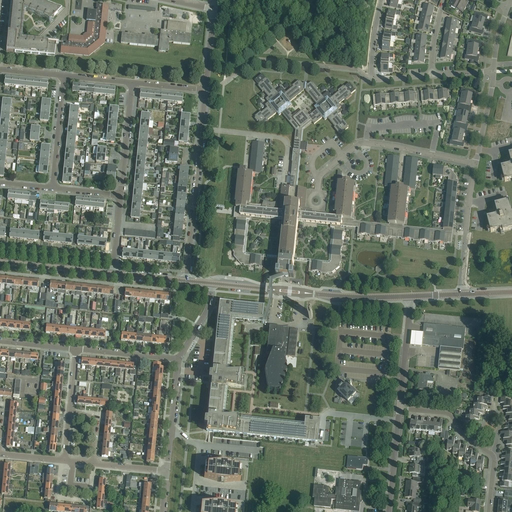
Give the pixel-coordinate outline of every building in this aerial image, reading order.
[(11,0),(6,52),(14,52),(25,53),(55,56),(56,44),(58,44),(58,42),(22,39),(24,11),(52,22),(53,20),(51,19),(57,14),(61,10),(58,8),(35,0),(11,0)] [(399,0),(389,0),(389,3),(390,4),(389,6),(401,10),(402,6),(398,5),(399,0)] [(456,9),(460,0),(451,0),(448,5),(456,9)] [(461,0),(460,0),(456,9),(463,13),(468,2),(465,1),(465,2),(461,0)] [(61,43),(61,53),(69,54),(74,55),(83,55),(89,56),(93,53),(100,47),(104,43),(105,38),(106,28),(106,24),(108,14),(108,5),(101,5),(96,4),(96,8),(97,8),(96,10),(87,9),(86,20),(87,20),(88,21),(88,22),(87,33),(85,33),(83,35),(83,37),(70,35),(69,35),(68,42),(66,43),(66,44),(61,43)] [(418,10),(432,13),(434,7),(424,4),(423,9),(418,8),(418,10)] [(386,19),(394,21),(395,15),(400,16),(401,12),(388,10),(388,13),(387,13),(386,17),(387,17),(386,19)] [(431,20),(432,13),(418,10),(418,11),(422,12),(421,17),(431,20)] [(470,21),(474,22),(483,25),(484,21),(486,22),(487,17),(488,17),(488,16),(475,13),(474,16),(472,16),(470,21)] [(415,21),(415,22),(429,26),(431,20),(421,17),(419,22),(415,21)] [(394,21),(386,19),(386,21),(385,21),(384,25),(385,25),(385,28),(397,31),(398,27),(393,26),(394,21)] [(446,26),(460,28),(461,27),(456,26),(457,21),(447,19),(446,26)] [(164,22),(163,30),(160,30),(160,37),(155,37),(156,37),(155,36),(155,37),(150,36),(150,35),(147,34),(146,46),(159,47),(158,52),(159,52),(159,51),(168,52),(167,53),(168,53),(169,43),(190,45),(191,35),(185,34),(186,24),(168,22),(167,22),(164,22)] [(429,26),(415,22),(414,24),(419,25),(417,30),(427,33),(429,26)] [(483,25),(474,22),(472,28),(470,27),(469,31),(483,35),(483,34),(482,34),(484,29),(482,29),(483,25)] [(460,28),(446,26),(445,32),(455,34),(456,29),(460,30),(460,28)] [(121,43),(129,44),(130,33),(126,32),(125,34),(122,34),(122,33),(121,43)] [(383,41),(391,42),(391,37),(395,37),(396,33),(384,32),(384,35),(382,35),(382,39),(383,39),(383,41)] [(444,39),(458,41),(458,40),(454,39),(455,34),(445,32),(444,39)] [(129,44),(137,45),(138,35),(133,35),(133,33),(130,33),(129,44)] [(137,45),(146,46),(147,34),(144,34),(144,36),(139,35),(138,35),(137,45)] [(458,41),(444,39),(442,45),(453,47),(453,42),(458,43),(458,41)] [(468,50),(477,51),(478,47),(480,48),(481,43),(481,42),(467,40),(467,44),(468,45),(468,50)] [(390,47),(391,42),(383,41),(383,43),(381,43),(381,47),(382,47),(382,50),(393,52),(394,48),(390,47)] [(415,49),(425,50),(426,43),(411,42),(411,43),(416,44),(415,49)] [(441,52),(456,54),(456,53),(452,52),(453,47),(442,45),(441,52)] [(477,51),(468,50),(467,56),(465,55),(465,59),(470,60),(470,64),(477,65),(478,61),(479,61),(478,61),(479,56),(477,55),(477,51)] [(456,54),(441,52),(440,58),(450,60),(451,55),(456,56),(456,54)] [(381,63),(389,64),(389,58),(393,58),(393,55),(381,54),(381,57),(380,57),(380,61),(381,61),(381,63)] [(424,56),(410,55),(410,56),(414,57),(414,62),(424,63),(424,56)] [(389,69),(389,64),(381,63),(381,65),(380,65),(379,70),(381,70),(380,73),(392,73),(393,69),(389,69)] [(267,108),(261,113),(260,112),(255,117),(255,118),(254,118),(257,122),(258,121),(259,122),(258,123),(261,126),(262,125),(262,126),(268,121),(268,120),(277,113),(279,116),(282,113),(295,130),(293,149),(293,153),(293,155),(292,162),(291,175),(291,177),(289,187),(293,187),(296,187),(297,183),(297,178),(298,179),(298,178),(299,176),(297,176),(298,174),(298,172),(299,172),(299,170),(298,170),(298,169),(298,166),(300,167),(300,164),(299,164),(300,151),(300,147),(305,148),(305,144),(301,144),(301,142),(302,129),(312,122),(314,125),(322,118),(325,120),(327,118),(335,127),(334,128),(339,134),(340,133),(341,134),(344,132),(343,130),(344,130),(345,131),(348,128),(347,127),(348,126),(343,120),(342,121),(338,115),(341,113),(338,110),(341,107),(339,104),(345,99),(345,101),(351,96),(351,95),(355,91),(355,90),(353,87),(352,88),(351,87),(352,86),(349,83),(344,87),(344,86),(338,91),(338,92),(329,99),(327,96),(324,99),(317,89),(318,88),(313,82),(312,83),(311,82),(310,83),(308,84),(307,84),(307,83),(304,83),(304,84),(302,84),(301,82),(300,81),(299,82),(298,81),(292,86),(293,87),(284,95),(281,92),(278,94),(271,85),(272,84),(267,78),(266,79),(262,74),(259,77),(260,78),(259,78),(258,78),(255,80),(259,85),(258,86),(262,92),(264,91),(268,97),(265,99),(268,103),(265,105),(267,108)] [(40,82),(39,90),(42,90),(42,89),(47,89),(47,86),(47,85),(47,82),(45,82),(42,81),(42,82),(40,82)] [(110,89),(108,89),(107,97),(109,97),(109,96),(114,96),(115,93),(115,91),(115,89),(112,89),(110,88),(110,89)] [(461,98),(471,100),(471,96),(474,97),(475,92),(475,91),(462,89),(461,92),(462,93),(461,98)] [(443,90),(443,100),(451,100),(450,91),(447,91),(447,90),(443,90)] [(429,101),(428,91),(424,92),(424,93),(421,93),(422,102),(429,101)] [(409,93),(410,103),(417,102),(416,94),(413,94),(413,92),(409,93)] [(374,106),(381,105),(380,95),(376,95),(376,97),(373,97),(374,106)] [(470,104),(471,100),(461,98),(460,104),(458,103),(458,107),(471,110),(472,105),(470,104)] [(471,111),(471,110),(458,107),(457,111),(459,111),(457,117),(467,119),(468,115),(470,115),(471,111)] [(466,123),(467,119),(457,117),(456,122),(454,122),(454,126),(467,129),(467,128),(468,123),(466,123)] [(149,121),(141,121),(140,128),(149,128),(153,129),(153,125),(149,125),(149,121)] [(467,129),(454,126),(453,130),(455,130),(453,135),(463,137),(464,133),(466,134),(467,129)] [(30,141),(32,141),(38,142),(38,141),(38,140),(39,135),(31,134),(30,139),(29,139),(29,141),(30,141)] [(115,136),(106,135),(103,134),(102,141),(110,142),(111,142),(114,143),(115,136)] [(173,141),(164,140),(163,146),(174,147),(174,142),(186,143),(187,143),(187,136),(179,135),(179,138),(174,137),(174,140),(173,139),(173,141)] [(463,137),(453,135),(452,141),(450,141),(450,144),(463,147),(464,142),(462,141),(463,137)] [(250,173),(253,173),(261,174),(261,170),(260,170),(261,162),(262,162),(263,159),(263,155),(262,155),(263,147),(264,147),(264,143),(253,142),(250,170),(250,173)] [(511,153),(509,154),(510,161),(505,161),(506,161),(506,166),(501,168),(505,181),(504,181),(505,182),(511,179),(511,153)] [(105,156),(97,155),(96,160),(95,161),(96,162),(104,163),(104,161),(105,161),(104,161),(105,156)] [(177,162),(177,156),(169,155),(169,160),(166,159),(165,164),(171,164),(172,163),(176,163),(177,162)] [(385,187),(390,187),(409,189),(415,190),(415,186),(414,186),(415,178),(416,178),(417,171),(415,171),(416,166),(416,162),(417,163),(418,159),(406,158),(407,158),(406,161),(405,170),(406,170),(405,173),(405,176),(404,176),(403,185),(405,185),(405,186),(395,185),(395,184),(397,185),(398,175),(397,175),(398,169),(399,160),(399,157),(388,156),(387,160),(389,160),(388,168),(387,168),(386,175),(387,175),(386,183),(385,183),(385,187)] [(107,173),(115,174),(115,169),(116,169),(116,168),(115,168),(116,167),(115,167),(108,166),(106,166),(105,169),(104,169),(104,173),(107,173)] [(444,167),(443,177),(448,177),(453,173),(451,169),(447,169),(448,168),(444,167)] [(145,170),(136,169),(135,176),(143,177),(144,172),(145,172),(145,170)] [(238,171),(235,207),(241,208),(240,218),(246,219),(249,219),(250,220),(251,216),(284,220),(280,257),(280,259),(279,270),(277,270),(276,276),(280,276),(284,276),(270,281),(269,291),(268,304),(263,321),(262,321),(262,323),(265,324),(271,305),(272,291),(273,283),(285,278),(286,278),(287,278),(288,278),(288,277),(289,277),(290,277),(294,278),(294,272),(292,272),(293,260),(294,258),(297,221),(331,225),(330,228),(332,228),(334,228),(341,229),(341,226),(358,227),(358,225),(359,222),(352,221),(352,219),(353,219),(351,219),(351,214),(353,214),(353,209),(352,209),(353,203),(354,203),(355,199),(355,194),(354,194),(354,188),(356,188),(356,183),(350,183),(350,181),(343,180),(343,182),(337,181),(336,186),(338,186),(337,192),(336,192),(335,201),(336,202),(335,208),(334,207),(333,212),(337,213),(337,218),(311,215),(311,213),(307,212),(306,214),(301,214),(302,209),(304,209),(307,188),(296,187),(293,187),(289,187),(282,186),(280,206),(282,207),(282,212),(246,208),(247,203),(250,204),(253,173),(250,173),(247,172),(247,169),(240,169),(240,171),(238,171)] [(115,174),(107,173),(106,179),(106,180),(114,181),(114,180),(115,180),(114,180),(115,174)] [(453,173),(448,177),(448,183),(457,184),(458,180),(456,180),(456,177),(453,173)] [(72,177),(63,176),(63,183),(66,183),(66,184),(67,184),(71,184),(71,178),(72,178),(72,177)] [(186,188),(187,181),(175,180),(175,184),(178,184),(178,188),(186,188)] [(389,225),(388,237),(401,238),(402,226),(403,226),(403,225),(404,225),(405,220),(406,220),(407,215),(405,215),(406,209),(407,209),(408,200),(407,199),(407,193),(409,194),(409,189),(390,187),(389,192),(391,192),(390,198),(389,198),(388,207),(389,207),(389,213),(387,213),(387,218),(388,218),(388,223),(389,223),(389,225)] [(29,195),(29,203),(28,206),(33,207),(33,203),(36,203),(36,199),(36,198),(36,195),(34,195),(31,194),(31,195),(29,195)] [(495,205),(496,210),(496,212),(491,212),(492,212),(492,217),(487,218),(490,232),(491,232),(502,229),(503,232),(511,229),(511,212),(511,213),(509,201),(508,201),(495,205)] [(140,205),(133,204),(132,211),(140,212),(141,211),(140,210),(140,205)] [(183,216),(184,209),(175,209),(172,208),(172,212),(175,212),(175,216),(183,216)] [(140,212),(132,211),(131,218),(134,219),(136,219),(139,219),(140,213),(140,212)] [(246,219),(240,218),(235,218),(236,218),(236,222),(237,222),(236,230),(235,230),(234,237),(236,237),(235,245),(234,245),(233,252),(234,252),(234,256),(240,264),(244,264),(244,265),(251,266),(251,265),(259,266),(259,267),(263,267),(264,257),(280,259),(280,257),(246,253),(245,252),(249,219),(246,219)] [(174,224),(174,230),(182,230),(182,223),(174,222),(174,224)] [(358,225),(358,227),(357,235),(361,235),(361,234),(369,235),(369,236),(376,237),(376,236),(384,236),(384,238),(388,238),(388,237),(389,225),(377,224),(376,224),(359,222),(358,225)] [(402,226),(401,238),(401,239),(405,240),(405,239),(413,239),(413,241),(420,241),(420,240),(428,241),(428,242),(435,243),(435,242),(443,242),(443,244),(447,244),(447,243),(448,234),(449,229),(443,229),(443,231),(426,229),(425,229),(403,226),(402,226)] [(100,228),(99,239),(98,247),(105,248),(106,240),(102,240),(103,232),(107,233),(108,229),(100,228)] [(334,228),(332,228),(329,261),(328,261),(294,258),(293,260),(310,262),(309,272),(312,272),(313,271),(321,272),(321,273),(328,274),(328,273),(331,273),(339,267),(340,263),(341,263),(342,256),(340,256),(341,248),(342,248),(343,241),(342,241),(342,237),(343,233),(344,233),(344,229),(341,229),(334,228)] [(181,237),(182,230),(174,230),(173,234),(171,234),(171,236),(173,237),(173,241),(179,241),(180,237),(181,237)] [(7,278),(6,285),(12,286),(12,287),(11,287),(11,289),(14,289),(15,279),(12,278),(7,278)] [(15,279),(14,289),(17,289),(17,288),(16,288),(16,286),(22,287),(23,279),(17,279),(15,279)] [(23,279),(22,287),(28,287),(27,289),(27,290),(29,291),(30,281),(31,280),(28,280),(23,279)] [(30,281),(29,291),(32,291),(32,289),(32,288),(38,288),(38,281),(33,281),(31,280),(30,281)] [(50,282),(50,290),(54,290),(53,293),(57,294),(58,284),(58,283),(55,283),(51,282),(50,282)] [(58,284),(57,294),(60,294),(65,294),(65,291),(66,284),(61,283),(58,283),(58,284)] [(66,284),(65,291),(71,292),(71,293),(70,293),(70,295),(73,295),(74,285),(71,284),(66,284)] [(74,285),(73,295),(76,296),(76,294),(75,294),(75,292),(81,293),(82,286),(77,285),(74,285)] [(82,286),(81,293),(87,293),(87,295),(86,295),(86,297),(89,297),(90,287),(90,286),(87,286),(82,286)] [(90,287),(89,297),(91,297),(92,296),(91,296),(91,294),(97,295),(98,287),(92,287),(90,286),(90,287)] [(98,287),(97,295),(103,295),(102,297),(102,298),(105,299),(106,288),(103,288),(98,287)] [(106,288),(105,299),(107,299),(107,297),(107,296),(113,296),(114,289),(113,289),(108,288),(106,288)] [(125,290),(125,297),(130,298),(130,299),(129,299),(129,301),(132,301),(133,291),(130,291),(130,290),(126,290),(125,290)] [(133,291),(132,301),(135,301),(135,300),(134,300),(134,298),(140,299),(141,292),(136,291),(136,292),(133,291)] [(141,292),(140,299),(145,299),(145,301),(144,301),(144,302),(147,303),(148,293),(145,292),(141,292)] [(148,293),(147,303),(150,303),(150,301),(149,301),(150,300),(155,300),(155,293),(151,293),(148,293)] [(155,293),(155,300),(160,301),(160,302),(159,302),(159,304),(162,304),(163,294),(161,294),(155,293)] [(163,294),(162,304),(169,305),(170,302),(170,294),(170,295),(166,294),(166,295),(163,294)] [(207,431),(207,432),(213,432),(220,433),(227,434),(235,434),(242,435),(250,436),(258,437),(265,438),(273,438),(280,439),(288,440),(316,443),(318,431),(318,426),(319,420),(306,419),(305,428),(221,420),(224,385),(227,386),(230,387),(240,388),(241,375),(231,374),(226,374),(231,320),(231,318),(262,321),(263,308),(255,307),(248,306),(241,305),(233,305),(220,303),(218,318),(217,326),(217,333),(216,341),(215,348),(214,356),(213,363),(213,371),(212,378),(211,386),(210,393),(210,400),(209,408),(208,415),(207,423),(207,431)] [(165,331),(165,328),(167,328),(167,320),(159,320),(158,326),(161,326),(161,331),(165,331)] [(45,333),(53,333),(54,326),(54,324),(52,324),(52,326),(46,326),(45,333)] [(54,326),(53,333),(60,334),(61,327),(55,327),(55,324),(54,324),(54,326)] [(440,346),(438,369),(459,372),(462,350),(463,350),(465,328),(431,325),(424,324),(423,333),(422,346),(434,347),(434,346),(440,346)] [(61,327),(60,334),(68,335),(68,328),(69,326),(67,325),(67,328),(61,327)] [(68,328),(68,335),(75,336),(76,329),(71,328),(71,326),(69,326),(68,328)] [(268,390),(279,392),(286,372),(284,356),(294,357),(297,329),(290,329),(283,328),(282,327),(269,326),(266,354),(270,355),(264,370),(268,390)] [(76,329),(75,336),(82,336),(83,329),(83,327),(81,327),(81,329),(76,329)] [(83,329),(82,336),(90,337),(90,330),(85,330),(86,327),(83,327),(83,329)] [(90,330),(90,337),(97,338),(98,331),(98,329),(97,328),(96,331),(90,330)] [(127,328),(126,334),(121,333),(121,340),(128,341),(129,332),(129,328),(127,328)] [(132,329),(129,328),(129,332),(128,341),(135,342),(136,335),(130,334),(130,332),(131,332),(132,329)] [(98,331),(97,338),(105,339),(105,336),(109,337),(109,332),(99,331),(99,329),(98,329),(98,331)] [(143,343),(144,336),(144,330),(142,330),(141,335),(136,335),(135,342),(143,343)] [(147,330),(144,330),(144,336),(143,343),(150,343),(151,336),(145,336),(145,333),(146,334),(147,330)] [(161,337),(161,332),(159,331),(159,335),(158,337),(158,344),(165,345),(165,342),(169,343),(169,336),(166,335),(166,338),(161,337)] [(423,333),(411,332),(410,346),(422,347),(422,346),(423,333)] [(1,351),(0,357),(6,358),(5,361),(7,362),(8,352),(1,351)] [(8,352),(7,362),(9,362),(10,358),(15,358),(16,353),(8,352)] [(23,353),(16,353),(15,358),(21,359),(20,363),(22,363),(23,353)] [(23,353),(22,363),(24,363),(24,359),(30,360),(30,354),(23,353)] [(30,354),(30,360),(35,361),(35,365),(37,365),(38,355),(30,354)] [(86,370),(88,370),(89,360),(82,359),(81,365),(87,366),(86,370)] [(89,360),(88,370),(90,370),(91,366),(96,367),(97,361),(89,360)] [(97,361),(96,367),(101,367),(101,371),(103,371),(104,362),(97,361)] [(104,362),(103,371),(105,372),(105,368),(111,368),(112,362),(104,362)] [(63,371),(64,363),(58,363),(58,368),(54,368),(54,370),(63,371)] [(126,370),(126,364),(119,363),(118,373),(117,377),(119,377),(120,369),(126,370)] [(152,374),(162,375),(162,373),(163,368),(160,367),(161,363),(153,363),(152,374)] [(135,376),(136,371),(133,370),(134,365),(126,364),(126,370),(130,370),(129,375),(135,376)] [(54,370),(51,370),(51,372),(54,372),(53,377),(57,378),(63,378),(63,371),(54,370)] [(154,383),(161,383),(162,378),(161,378),(162,375),(152,374),(150,374),(149,376),(152,377),(153,378),(153,377),(155,377),(154,383)] [(419,374),(417,390),(426,390),(427,382),(433,383),(434,376),(419,374)] [(62,386),(63,378),(57,378),(56,383),(52,383),(52,385),(62,386)] [(148,390),(160,391),(160,389),(161,389),(161,383),(154,383),(153,388),(152,388),(151,387),(151,388),(148,388),(148,390)] [(61,393),(62,386),(52,385),(52,387),(56,387),(55,392),(61,393)] [(345,386),(339,392),(348,402),(356,393),(350,388),(351,388),(352,388),(352,387),(352,386),(351,386),(351,385),(350,385),(350,386),(350,387),(349,387),(348,385),(346,387),(345,386)] [(5,387),(4,397),(11,397),(12,392),(6,391),(7,387),(5,387)] [(153,393),(152,398),(160,399),(160,394),(160,391),(148,390),(148,392),(150,392),(150,393),(151,393),(153,393)] [(60,400),(61,393),(55,392),(55,398),(51,397),(51,399),(60,400)] [(92,400),(92,406),(99,406),(100,394),(98,393),(98,400),(92,400)] [(100,394),(99,406),(107,407),(107,401),(102,401),(102,394),(100,394)] [(84,405),(85,395),(83,395),(83,399),(77,398),(77,404),(84,405)] [(85,395),(84,405),(92,406),(92,400),(87,399),(87,395),(85,395)] [(477,405),(486,405),(486,402),(491,402),(491,396),(485,396),(484,399),(477,398),(477,404),(477,405)] [(149,403),(149,406),(158,407),(159,404),(159,405),(160,399),(152,398),(152,404),(150,404),(150,403),(149,403)] [(504,407),(511,408),(511,401),(510,402),(511,399),(501,398),(500,403),(504,404),(504,407)] [(60,408),(60,400),(51,399),(50,401),(54,402),(54,407),(60,408)] [(10,410),(20,411),(20,409),(16,409),(16,403),(10,403),(10,410)] [(158,407),(149,406),(145,406),(145,408),(148,408),(148,409),(150,409),(150,408),(151,409),(151,414),(158,415),(158,410),(158,407)] [(59,415),(60,408),(54,407),(53,413),(49,412),(49,414),(59,415)] [(9,418),(15,418),(15,413),(19,413),(20,411),(10,410),(9,418)] [(105,420),(118,421),(119,421),(119,419),(115,419),(111,419),(112,413),(106,412),(105,420)] [(58,423),(59,415),(49,414),(49,416),(53,417),(52,422),(58,423)] [(158,415),(151,414),(150,420),(149,420),(149,419),(147,419),(147,422),(157,423),(157,420),(158,415)] [(8,425),(18,426),(18,424),(14,424),(15,418),(9,418),(8,425)] [(57,430),(58,423),(52,422),(52,427),(48,427),(48,429),(57,430)] [(157,423),(147,422),(147,425),(148,425),(148,424),(150,424),(149,430),(156,431),(157,426),(156,425),(157,423)] [(8,425),(7,432),(13,433),(14,428),(18,428),(18,426),(8,425)] [(104,435),(114,436),(116,436),(116,434),(110,433),(111,428),(105,427),(104,435)] [(57,437),(57,430),(48,429),(44,429),(43,432),(51,433),(51,437),(57,437)] [(156,431),(149,430),(149,435),(147,435),(146,434),(145,437),(155,438),(155,436),(156,436),(156,431)] [(7,440),(16,441),(17,439),(13,438),(13,433),(7,432),(7,440)] [(453,451),(454,445),(455,438),(452,438),(452,441),(447,440),(448,432),(445,432),(443,445),(447,445),(447,450),(453,451)] [(155,438),(145,437),(145,440),(147,440),(148,440),(148,445),(155,446),(155,441),(155,438)] [(511,439),(504,438),(503,438),(503,441),(506,441),(506,445),(507,445),(506,448),(511,448),(511,439)] [(102,449),(112,450),(112,449),(108,448),(109,443),(103,442),(102,449)] [(55,452),(56,445),(46,444),(46,446),(50,446),(49,452),(55,452)] [(155,446),(148,445),(147,451),(146,451),(146,450),(144,450),(144,453),(153,454),(154,452),(155,446)] [(102,457),(108,457),(108,452),(112,452),(112,450),(102,449),(102,457)] [(417,458),(417,462),(423,462),(423,458),(420,458),(420,450),(410,449),(409,457),(417,458)] [(153,454),(144,453),(143,456),(145,456),(145,455),(147,456),(146,462),(153,462),(154,457),(153,457),(153,454)] [(368,466),(368,458),(357,457),(348,456),(347,469),(356,470),(362,470),(363,465),(368,466)] [(410,465),(409,473),(420,474),(421,466),(423,467),(423,462),(417,462),(416,466),(410,465)] [(204,477),(204,478),(209,479),(215,481),(220,482),(220,484),(224,484),(224,483),(229,482),(240,481),(242,469),(242,468),(230,465),(224,463),(222,463),(216,464),(205,465),(204,477)] [(3,472),(13,473),(13,471),(10,471),(10,465),(4,465),(3,472)] [(43,476),(52,477),(53,469),(47,469),(47,475),(43,474),(43,476)] [(3,480),(9,480),(9,475),(13,475),(13,473),(3,472),(3,480)] [(504,475),(499,475),(499,477),(502,478),(502,483),(499,483),(499,487),(507,488),(508,482),(511,482),(511,476),(504,475)] [(45,484),(52,485),(52,477),(43,476),(42,484),(45,484)] [(406,490),(416,491),(417,483),(422,483),(422,479),(413,478),(413,482),(407,482),(406,490)] [(99,487),(108,488),(109,486),(105,485),(105,480),(99,479),(99,487)] [(2,487),(12,488),(12,486),(8,486),(9,480),(3,480),(2,487)] [(329,487),(314,485),(313,498),(315,498),(314,506),(331,508),(331,500),(336,500),(336,506),(333,506),(333,510),(349,511),(349,509),(351,509),(351,511),(355,511),(359,511),(360,503),(362,503),(362,500),(360,500),(361,490),(361,482),(354,481),(354,482),(347,481),(339,480),(338,488),(336,488),(335,495),(328,494),(329,487)] [(139,491),(150,492),(150,489),(151,489),(151,484),(144,484),(143,488),(140,487),(139,491)] [(51,491),(41,490),(41,493),(45,493),(44,499),(50,499),(51,491)] [(150,492),(139,491),(135,490),(135,493),(140,493),(140,494),(141,494),(141,493),(143,493),(142,495),(139,495),(139,498),(142,499),(150,500),(150,495),(150,492)] [(413,503),(421,504),(421,499),(415,499),(416,491),(406,490),(405,498),(411,498),(411,500),(414,500),(413,503)] [(98,494),(97,501),(107,502),(107,500),(103,500),(104,495),(98,494)] [(498,508),(507,508),(507,502),(504,502),(504,498),(497,497),(496,505),(499,505),(498,508)] [(148,507),(149,504),(150,500),(142,499),(142,504),(140,504),(140,503),(139,503),(138,506),(148,507)] [(465,511),(479,511),(480,500),(468,499),(467,507),(471,508),(471,511),(466,511),(465,511)] [(284,511),(285,509),(292,509),(293,500),(278,500),(277,509),(269,509),(269,511),(284,511)] [(107,502),(97,501),(96,509),(102,510),(103,504),(110,505),(111,503),(107,502)] [(421,504),(413,503),(413,507),(408,506),(407,511),(416,511),(417,510),(420,511),(421,504)]
